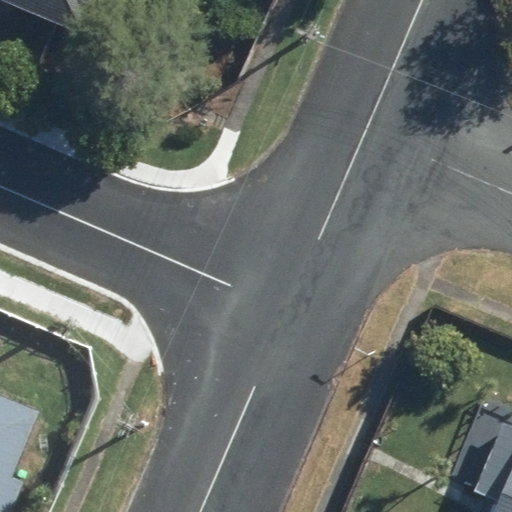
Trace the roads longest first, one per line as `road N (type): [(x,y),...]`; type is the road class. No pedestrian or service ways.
road 1 (residential): [(0,162),(306,290)]
road 2 (residential): [(210,511),(306,290)]
road 3 (residential): [(306,290),(374,130)]
road 4 (residential): [(511,188),(374,130)]
road 5 (residential): [(374,130),(427,0)]
